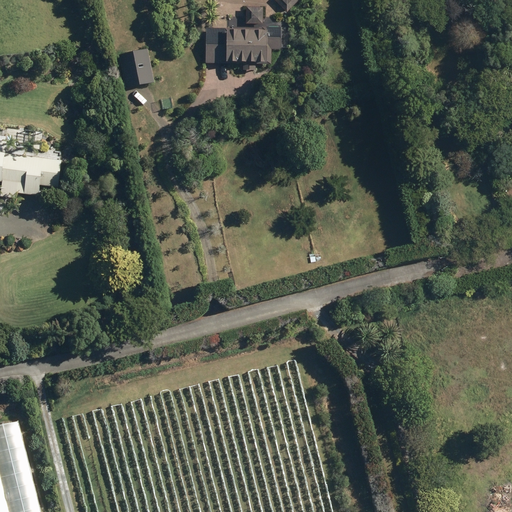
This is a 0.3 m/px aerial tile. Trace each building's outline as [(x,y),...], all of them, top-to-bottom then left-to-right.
[(278,0),(289,11),(299,0),(278,0)] [(248,22),(266,22),(266,6),(248,6),(248,22)] [(245,63),(245,69),(257,69),(257,63),(272,63),(272,48),(289,49),(290,27),(268,26),(268,29),(208,27),(207,62),(245,63)] [(151,48),(123,52),(129,86),(156,81),(151,48)] [(9,151),(8,151),(9,140),(0,139),(0,180),(4,181),(2,195),(18,197),(18,192),(41,194),(42,185),(60,187),(64,159),(9,153),(9,151)]
